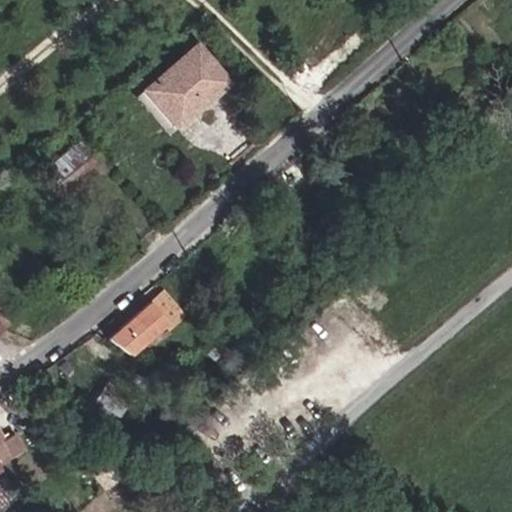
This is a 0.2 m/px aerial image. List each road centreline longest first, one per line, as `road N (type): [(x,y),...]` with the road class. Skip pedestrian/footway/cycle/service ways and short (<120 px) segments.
road 1 (residential): [(0,392),(152,274),(455,0)]
road 2 (residential): [(251,511),(511,284)]
road 3 (unknown): [(198,0),(321,120)]
road 4 (unknown): [(0,81),(103,0)]
